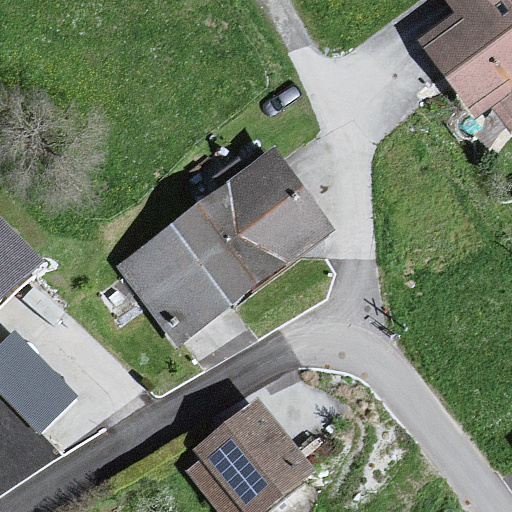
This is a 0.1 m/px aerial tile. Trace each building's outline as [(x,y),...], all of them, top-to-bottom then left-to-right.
[(511,0),(418,0),(434,20),(399,46),(454,121),(477,104),(502,138),(511,130),(511,0)] [(256,156),(98,276),(167,366),(325,246),(256,156)] [(0,260),(0,303),(22,284),(0,260)] [(0,338),(0,379),(42,423),(80,387),(18,322),(0,338)] [(238,415),(179,467),(184,473),(170,485),(193,511),(270,511),(300,486),(238,415)]
